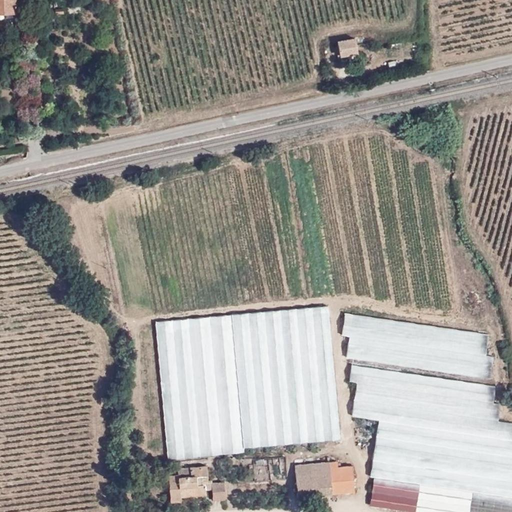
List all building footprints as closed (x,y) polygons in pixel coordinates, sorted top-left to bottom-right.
[(0,0),(0,11),(15,11),(14,0),(0,0)] [(341,56),(358,53),(355,37),(338,40),(341,56)] [(238,315),(250,449),(339,441),(327,308),(238,315)] [(485,355),(489,334),(345,312),(342,334),(350,335),(347,356),(490,377),(493,357),(485,355)] [(243,450),(231,313),(157,320),(168,457),(243,450)] [(350,381),(358,382),(356,391),(352,416),(511,438),(511,422),(498,420),(500,404),(492,403),(494,388),(495,386),(352,364),(350,381)] [(375,477),(511,497),(511,439),(380,420),(371,477),(375,477)] [(298,495),(354,492),(351,462),(337,463),(336,459),(295,463),(298,495)] [(190,467),(190,474),(181,475),(181,473),(178,473),(169,474),(171,501),(182,500),(182,497),(198,495),(197,485),(196,476),(196,475),(208,474),(207,465),(190,466),(190,467)] [(181,473),(181,475),(190,474),(190,467),(177,468),(178,473),(181,473)] [(211,480),(208,480),(208,475),(196,476),(197,485),(204,484),(204,489),(212,488),(211,482),(211,480)] [(511,511),(511,497),(375,477),(370,503),(427,511),(511,511)] [(213,500),(225,499),(223,481),(211,482),(212,488),(213,500)]
